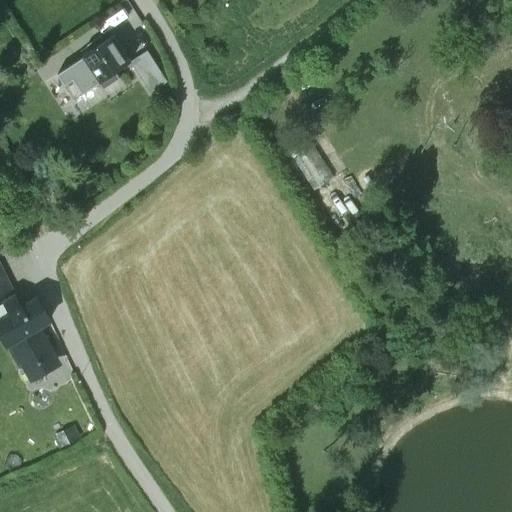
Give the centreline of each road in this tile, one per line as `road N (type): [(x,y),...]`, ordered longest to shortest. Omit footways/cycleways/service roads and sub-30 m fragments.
road 1 (unclassified): [(169,511),(115,432),(44,272),(54,246),(177,150),(182,80),(139,0)]
road 2 (track): [(354,0),(230,104),(185,119)]
